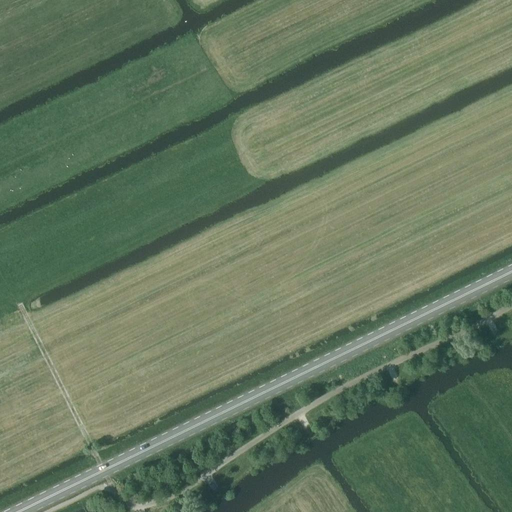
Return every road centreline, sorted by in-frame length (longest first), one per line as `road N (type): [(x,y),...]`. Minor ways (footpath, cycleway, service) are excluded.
road 1 (secondary): [(18,511),(511,269)]
road 2 (unclassified): [(113,487),(135,507),(171,495),(355,380),(511,304)]
road 3 (track): [(403,0),(0,191)]
road 4 (track): [(0,273),(103,470)]
